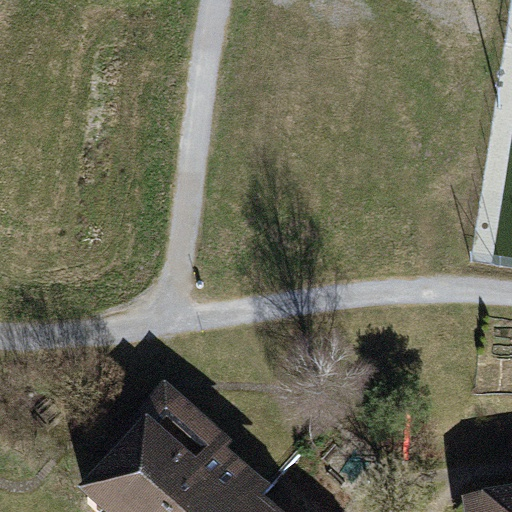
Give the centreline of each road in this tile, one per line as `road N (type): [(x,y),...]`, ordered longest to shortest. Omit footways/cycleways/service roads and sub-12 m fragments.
road 1 (track): [(511,299),(434,290),(0,334)]
road 2 (track): [(170,321),(217,0)]
